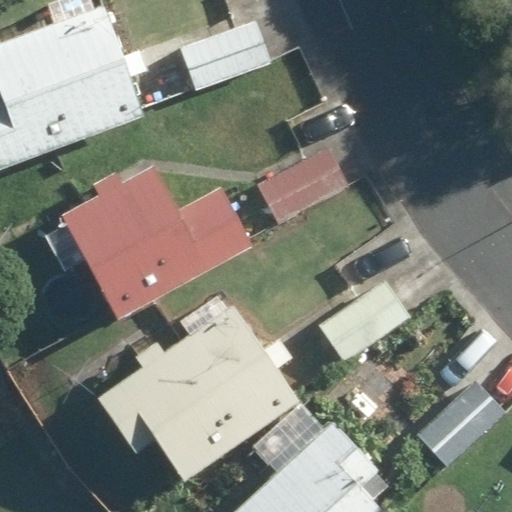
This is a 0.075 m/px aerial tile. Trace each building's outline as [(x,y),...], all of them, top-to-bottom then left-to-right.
[(93,11),(0,43),(0,167),(132,121),(93,11)] [(248,29),(168,59),(183,101),(264,71),(248,29)] [(323,153),(248,197),(270,234),(345,190),(323,153)] [(47,220),(105,325),(242,251),(211,194),(165,219),(139,171),(47,220)] [(117,461),(138,447),(169,492),(287,411),(218,311),(79,407),(117,461)] [(499,422),(463,384),(399,445),(435,483),(499,422)] [(322,424),(224,511),(365,511),(359,505),(379,487),(322,424)]
